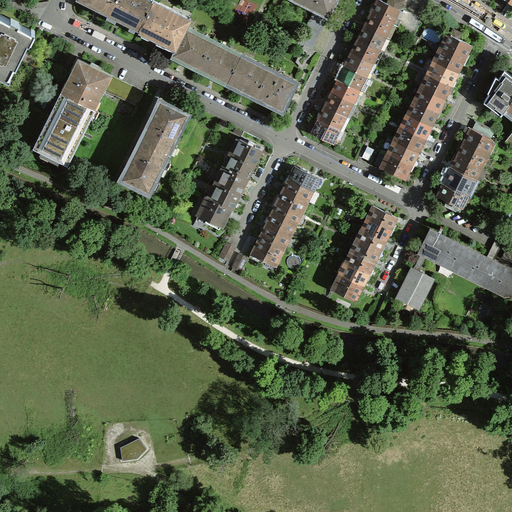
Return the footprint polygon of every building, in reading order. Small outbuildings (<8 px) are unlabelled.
[(77,0),(86,4),(106,15),(113,0),(77,0)] [(152,1),(149,0),(113,0),(106,15),(116,20),(138,30),(152,1)] [(292,0),(313,11),(297,44),(310,51),(327,17),(327,18),(336,0),(292,0)] [(399,0),(388,0),(386,5),(376,0),(372,9),(370,13),(391,24),(413,35),(421,19),(399,8),(402,1),(399,0)] [(148,36),(174,48),(184,28),(189,19),(152,1),(138,30),(148,36)] [(384,37),(391,24),(370,13),(365,22),(363,27),(384,37)] [(0,71),(6,75),(6,76),(7,76),(12,66),(14,67),(17,60),(26,42),(25,42),(29,33),(30,33),(30,32),(0,16),(0,71)] [(357,40),(378,51),(384,37),(363,27),(359,36),(357,40)] [(210,41),(184,28),(174,48),(171,55),(183,61),(197,68),(210,41)] [(460,34),(452,30),(442,50),(463,60),(465,56),(470,47),(457,40),(460,34)] [(371,64),(378,51),(357,40),(352,49),(350,53),(371,64)] [(239,55),(210,41),(197,68),(205,73),(226,83),(239,55)] [(435,63),(457,73),(459,69),(463,60),(442,50),(435,63)] [(346,62),(343,66),(365,77),(371,64),(350,53),(346,62)] [(234,88),(254,98),(269,69),(240,55),(239,55),(226,83),(225,84),(234,88)] [(67,86),(63,94),(91,108),(92,108),(96,100),(97,100),(102,90),(136,107),(143,92),(78,60),(69,79),(66,85),(67,86)] [(452,83),(457,73),(435,63),(429,76),(450,87),(452,83)] [(365,77),(343,66),(339,75),(337,80),(358,90),(365,77)] [(296,82),(269,69),(254,98),(281,111),(285,103),(296,82)] [(482,103),(499,115),(505,109),(511,99),(511,77),(503,71),(497,79),(494,77),(486,93),(488,94),(482,103)] [(450,87),(429,76),(422,89),(444,100),(446,95),(450,87)] [(358,90),(337,80),(333,88),(330,93),(351,103),(358,90)] [(416,102),(437,113),(439,108),(444,100),(422,89),(416,102)] [(324,106),(345,117),(351,103),(330,93),(326,101),(324,106)] [(66,165),(89,118),(87,117),(91,108),(63,94),(56,108),(53,106),(40,133),(32,148),(66,165)] [(145,127),(146,127),(173,141),(174,141),(188,114),(158,99),(149,118),(145,127)] [(437,113),(416,102),(412,101),(406,114),(430,126),(433,122),(437,113)] [(342,132),(349,119),(345,117),(324,106),(319,115),(317,119),(338,130),(342,132)] [(399,127),(402,129),(424,139),(426,135),(430,126),(406,114),(399,127)] [(312,128),(310,133),(332,144),(338,130),(317,119),(312,128)] [(474,132),(469,129),(465,138),(462,143),(484,153),(490,140),(489,139),(492,132),(489,129),(478,124),(474,132)] [(173,141),(146,127),(138,144),(133,153),(160,167),(173,141)] [(419,148),(424,139),(402,129),(396,142),(417,153),(419,148)] [(256,160),(261,151),(253,147),(254,145),(248,141),(246,144),(239,140),(231,154),(254,166),(256,160)] [(396,142),(392,140),(386,154),(389,155),(411,166),(413,162),(417,153),(396,142)] [(458,151),(456,156),(477,166),(484,153),(462,143),(458,151)] [(160,167),(133,153),(125,170),(120,179),(147,193),(160,167)] [(231,154),(224,169),(247,180),(249,175),(254,166),(231,154)] [(389,155),(382,169),(404,180),(406,175),(411,166),(389,155)] [(449,169),(471,179),(477,166),(456,156),(452,164),(449,169)] [(290,174),(287,179),(308,189),(314,177),(293,167),(290,174)] [(242,190),(247,180),(224,169),(217,184),(239,195),(242,190)] [(443,182),(464,193),(471,179),(449,169),(445,178),(443,182)] [(302,200),(308,189),(287,179),(284,186),(282,190),(302,200)] [(436,196),(457,206),(464,193),(443,182),(438,191),(436,196)] [(217,184),(209,199),(230,209),(232,210),(235,204),(239,195),(217,184)] [(276,201),(297,212),(302,200),(282,190),(278,197),(276,201)] [(219,226),(221,227),(224,222),(230,209),(209,199),(205,197),(196,215),(210,222),(209,225),(218,230),(219,226)] [(271,212),(291,223),(297,212),(276,201),(273,208),(271,212)] [(486,221),(495,226),(501,211),(492,207),(486,221)] [(369,219),(390,230),(392,226),(396,218),(375,208),(369,219)] [(291,223),(271,212),(267,220),(265,224),(286,234),(291,223)] [(390,230),(369,219),(364,231),(384,241),(386,237),(390,230)] [(286,234),(265,224),(261,231),(259,235),(280,245),(286,234)] [(384,241),(364,231),(360,229),(355,240),(358,242),(379,252),(381,249),(384,241)] [(419,252),(509,297),(511,290),(511,271),(430,230),(422,245),(419,252)] [(284,247),(280,245),(259,235),(252,249),(248,258),(260,263),(262,260),(274,266),(284,247)] [(379,252),(358,242),(352,253),(373,263),(375,259),(379,252)] [(234,247),(226,243),(219,257),(227,261),(234,247)] [(369,271),(373,263),(352,253),(347,264),(368,275),(369,271)] [(239,272),(246,258),(238,255),(231,268),(239,272)] [(364,282),(368,275),(347,264),(341,276),(362,286),(364,282)] [(417,308),(432,280),(410,269),(401,288),(396,297),(417,308)] [(357,296),(362,286),(341,276),(334,290),(355,301),(357,296)] [(139,439),(121,448),(123,461),(138,459),(147,449),(139,439)]
